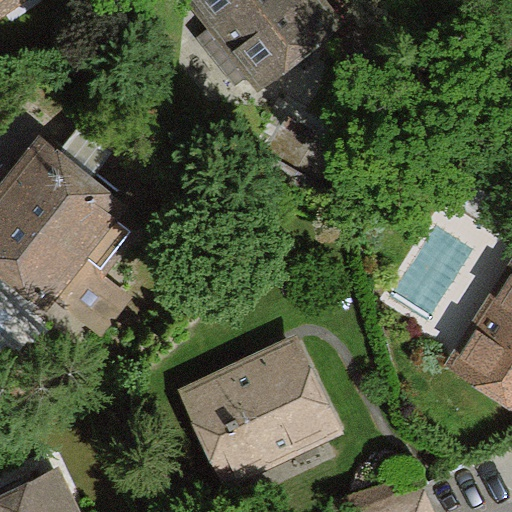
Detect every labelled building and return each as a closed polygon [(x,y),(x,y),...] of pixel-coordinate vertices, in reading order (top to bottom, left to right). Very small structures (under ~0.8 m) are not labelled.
[(334,16),(320,0),(192,0),(256,79),(334,16)] [(39,130),(0,178),(0,262),(37,293),(118,194),(39,130)] [(511,257),(445,363),(511,405),(511,257)] [(298,328),(179,381),(225,482),(344,428),(298,328)] [(79,511),(56,463),(0,490),(0,511),(79,511)] [(438,511),(422,477),(362,506),(365,511),(438,511)]
